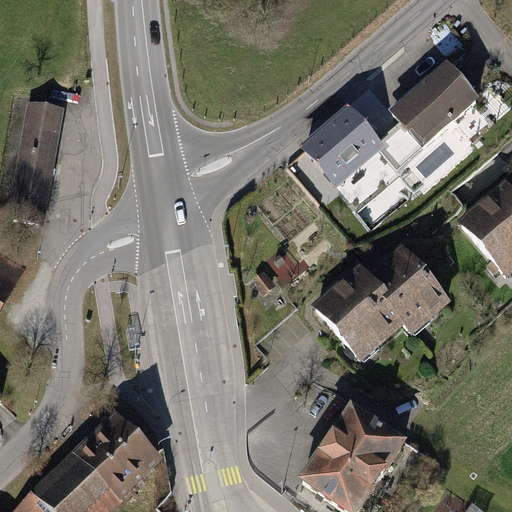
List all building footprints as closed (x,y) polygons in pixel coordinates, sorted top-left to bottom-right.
[(429,36),(450,61),(469,46),(448,20),(429,36)] [(442,67),(388,113),(419,150),(474,104),(442,67)] [(29,106),(11,209),(43,214),(60,112),(29,106)] [(348,106),(295,151),(331,192),(342,182),(348,190),(366,175),(359,167),(384,147),(348,106)] [(511,191),(503,182),(453,227),(505,284),(511,277),(511,191)] [(360,267),(313,308),(363,365),(405,328),(413,338),(447,307),(398,252),(369,278),(360,267)] [(0,258),(0,310),(22,271),(0,258)] [(277,286),(264,272),(255,280),(267,294),(277,286)] [(137,350),(134,330),(124,332),(127,351),(137,350)] [(352,414),(303,484),(343,511),(359,511),(403,449),(352,414)] [(115,421),(18,511),(107,511),(157,465),(115,421)]
